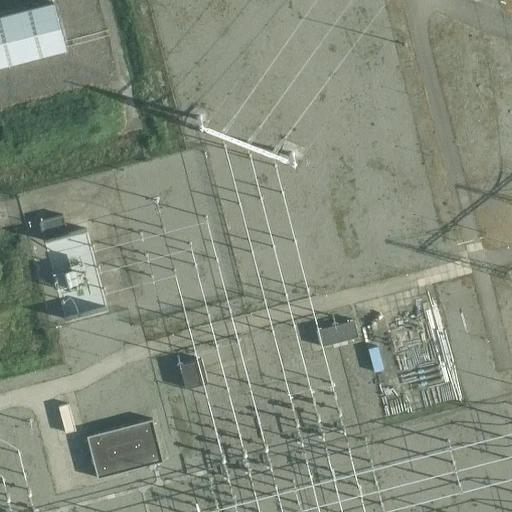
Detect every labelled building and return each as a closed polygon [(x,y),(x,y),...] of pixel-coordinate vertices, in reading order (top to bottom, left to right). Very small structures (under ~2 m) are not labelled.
[(0,65),(65,50),(53,3),(0,16),(0,65)] [(452,185),(439,190),(449,214),(461,210),(452,185)] [(62,214),(39,220),(44,239),(67,233),(62,214)] [(353,319),(315,329),(319,346),(358,336),(353,319)] [(184,388),(190,386),(194,386),(207,382),(205,373),(203,367),(201,358),(178,364),(184,388)] [(68,403),(58,406),(64,432),(74,429),(68,403)] [(151,418),(86,435),(97,477),(114,473),(113,469),(126,466),(127,470),(162,460),(151,418)]
